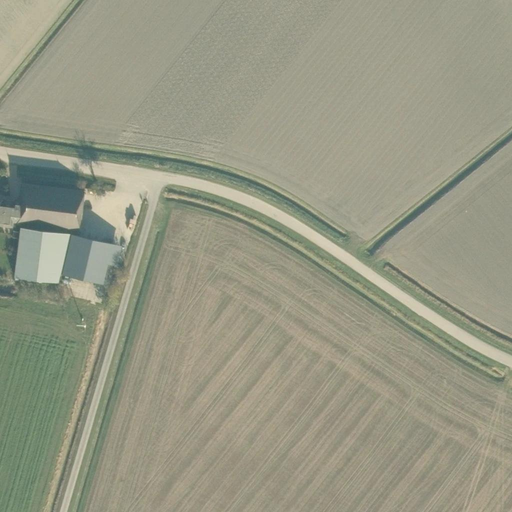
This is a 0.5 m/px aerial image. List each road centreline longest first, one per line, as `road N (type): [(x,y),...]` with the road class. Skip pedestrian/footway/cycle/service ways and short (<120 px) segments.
road 1 (tertiary): [(511,364),(238,199),(160,178)]
road 2 (unclassified): [(61,511),(160,178)]
road 3 (tertiary): [(160,178),(0,154)]
